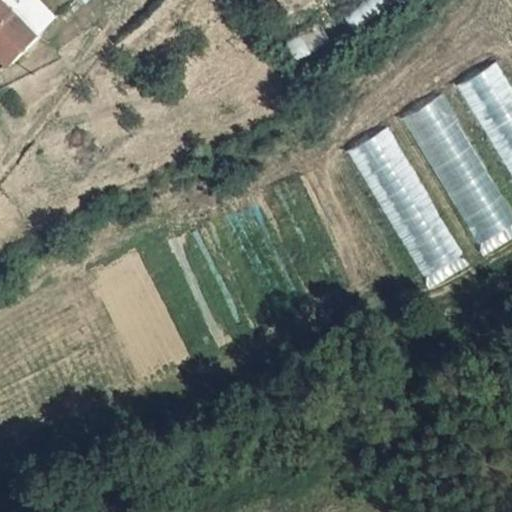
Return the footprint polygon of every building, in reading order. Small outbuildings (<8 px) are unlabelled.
[(0,0),(0,66),(10,60),(37,32),(0,0)] [(363,0),(346,12),(355,26),(395,0),(363,0)] [(298,58),(331,45),(322,23),(290,35),(298,58)] [(511,216),(446,94),(405,116),(475,245),(511,224),(511,216)] [(352,149),(432,277),(467,255),(387,127),(352,149)]
